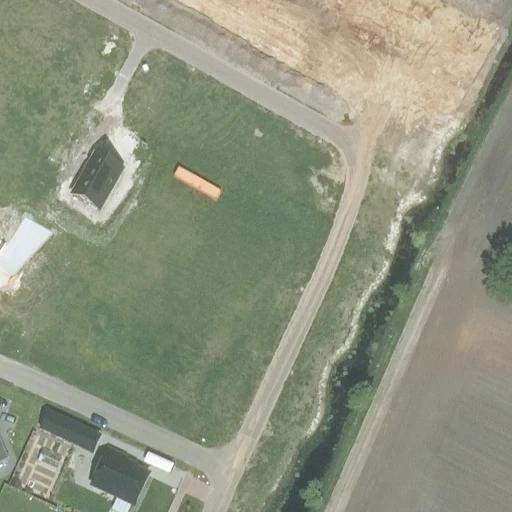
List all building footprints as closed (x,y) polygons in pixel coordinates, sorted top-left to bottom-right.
[(95,156),(72,198),(99,213),(122,171),(95,156)] [(0,271),(10,278),(52,234),(24,218),(5,247),(0,242),(0,271)] [(200,258),(194,270),(217,280),(236,288),(236,287),(235,287),(255,244),(256,244),(257,243),(225,229),(225,230),(226,230),(211,263),(200,258)] [(121,279),(109,273),(92,309),(105,315),(121,279)] [(206,354),(218,326),(198,317),(199,313),(202,314),(208,300),(156,276),(144,301),(171,313),(162,334),(176,340),(175,343),(190,350),(191,347),(206,354)] [(48,414),(40,432),(76,449),(85,430),(48,414)] [(0,465),(8,461),(0,441),(0,465)] [(108,453),(92,487),(134,508),(149,477),(123,465),(125,461),(108,453)]
